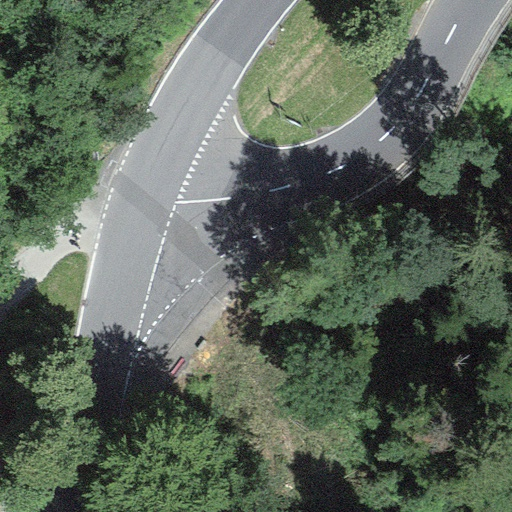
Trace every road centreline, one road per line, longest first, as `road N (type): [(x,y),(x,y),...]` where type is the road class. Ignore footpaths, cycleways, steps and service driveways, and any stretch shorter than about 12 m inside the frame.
road 1 (tertiary): [(472,0),(408,120),(341,162),(266,196),(134,209)]
road 2 (tertiary): [(134,209),(102,298),(65,511)]
road 3 (tertiary): [(134,209),(166,120),(251,0)]
road 4 (track): [(91,347),(145,511)]
road 5 (track): [(0,287),(42,253),(134,209)]
